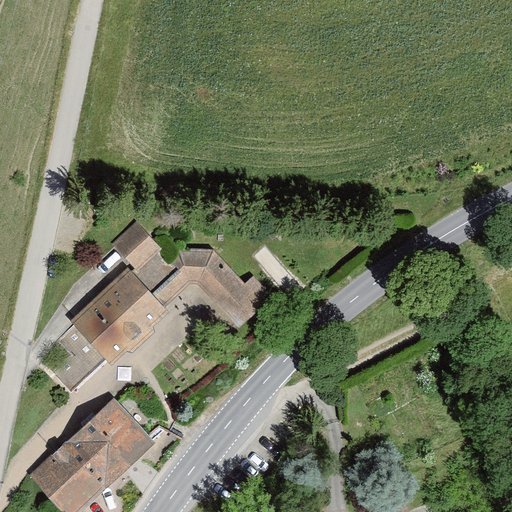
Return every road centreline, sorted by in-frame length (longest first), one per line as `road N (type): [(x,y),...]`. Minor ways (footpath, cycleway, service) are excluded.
road 1 (tertiary): [(511,198),(404,260),(302,339),(228,419),(160,511)]
road 2 (unclassified): [(93,0),(0,444)]
road 3 (unknown): [(274,370),(319,402),(329,419),(338,511)]
